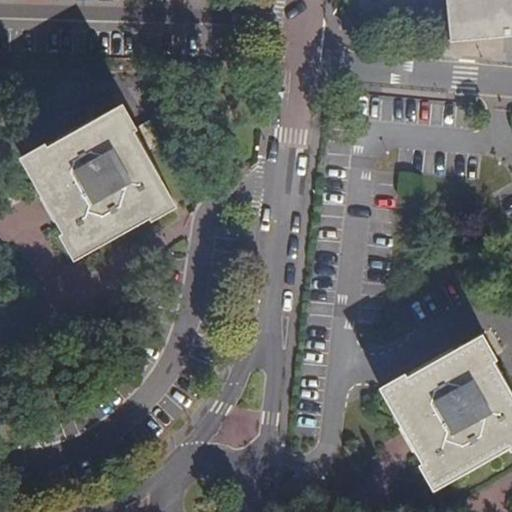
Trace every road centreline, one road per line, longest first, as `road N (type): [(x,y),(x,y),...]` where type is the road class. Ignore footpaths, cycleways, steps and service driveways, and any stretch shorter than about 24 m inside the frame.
road 1 (residential): [(0,10),(302,14)]
road 2 (residential): [(273,325),(299,67)]
road 3 (residential): [(299,67),(511,81)]
road 4 (residential): [(273,325),(181,461)]
road 5 (residential): [(256,486),(271,418),(273,325)]
